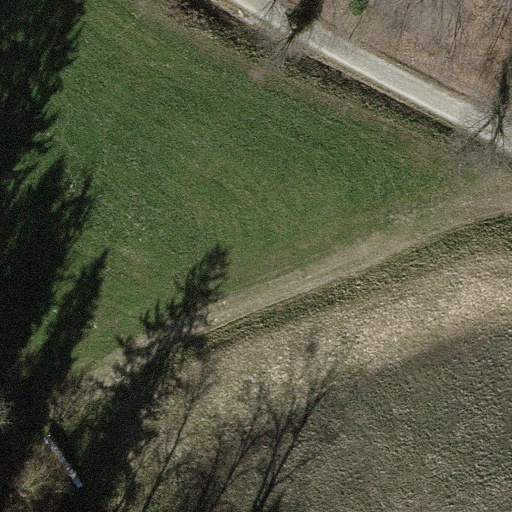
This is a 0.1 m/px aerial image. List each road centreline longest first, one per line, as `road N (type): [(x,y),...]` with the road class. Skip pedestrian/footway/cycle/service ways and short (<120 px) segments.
road 1 (track): [(511,181),(145,344),(66,404)]
road 2 (track): [(280,0),(511,122)]
